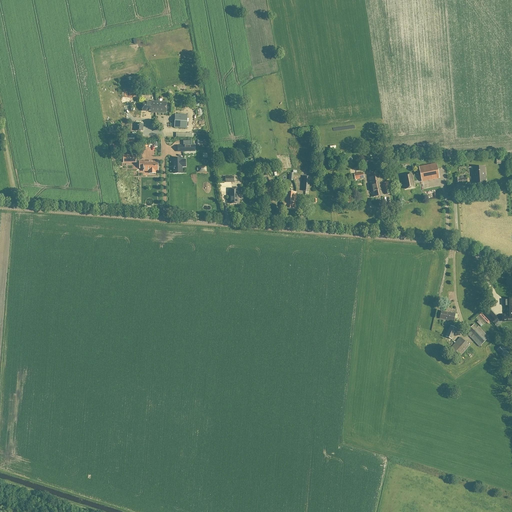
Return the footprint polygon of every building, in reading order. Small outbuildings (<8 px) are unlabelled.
[(160,58),(144,60),(145,68),(145,67),(147,68),(147,70),(145,70),(147,79),(150,80),(150,84),(155,83),(162,84),(167,83),(168,81),(165,64),(163,65),(162,70),(159,70),(154,69),(153,71),(149,70),(149,67),(154,68),(158,67),(157,62),(161,61),(160,58)] [(186,76),(177,77),(179,91),(189,89),(186,76)] [(142,111),(151,112),(151,113),(166,114),(166,103),(151,102),(151,103),(143,103),(142,111)] [(135,131),(143,132),(143,124),(135,124),(135,131)] [(185,161),(181,161),(181,159),(173,159),(174,174),(182,174),(181,167),(185,167),(185,161)] [(155,171),(157,171),(157,163),(139,163),(139,168),(143,168),(143,171),(149,171),(149,174),(155,174),(155,171)] [(436,164),(419,168),(421,180),(439,177),(436,164)] [(473,186),(486,185),(485,167),(472,167),(473,173),(472,173),(473,186)] [(405,189),(414,187),(412,174),(402,175),(405,189)] [(387,183),(382,184),(380,176),(369,178),(373,198),(390,195),(387,183)] [(265,196),(271,195),(268,178),(261,180),(265,196)] [(231,204),(238,203),(237,194),(238,194),(238,190),(229,190),(230,196),(231,204)] [(295,209),(296,193),(286,192),(285,201),(280,201),(280,208),(284,208),(295,209)] [(511,299),(505,299),(506,308),(506,316),(502,316),(503,322),(511,321),(511,299)] [(492,323),(497,318),(488,310),(484,314),(492,323)] [(440,319),(448,321),(454,322),(455,315),(441,312),(440,319)] [(454,334),(448,332),(445,337),(452,340),(454,334)] [(507,351),(502,346),(497,351),(506,359),(511,353),(511,352),(509,350),(507,351)]
